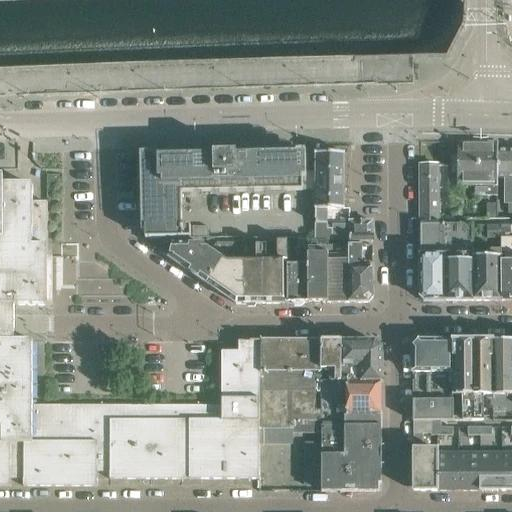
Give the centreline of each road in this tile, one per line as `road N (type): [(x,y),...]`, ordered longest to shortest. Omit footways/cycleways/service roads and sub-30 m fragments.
road 1 (tertiary): [(105,119),(397,117)]
road 2 (residential): [(219,324),(107,232),(105,119)]
road 3 (residential): [(0,326),(219,324)]
road 4 (residential): [(395,324),(397,117)]
road 5 (residential): [(396,511),(395,324)]
road 6 (residential): [(219,324),(395,324)]
